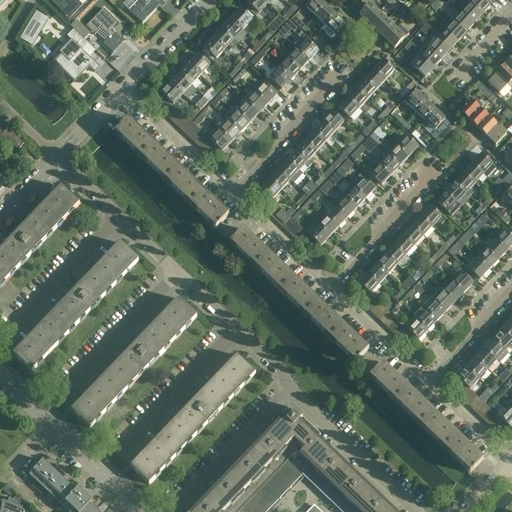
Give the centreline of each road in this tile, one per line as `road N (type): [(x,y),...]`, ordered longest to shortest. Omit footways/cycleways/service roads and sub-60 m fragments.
road 1 (residential): [(413,511),(289,389)]
road 2 (residential): [(117,453),(235,331)]
road 3 (residential): [(173,511),(289,389)]
road 4 (residential): [(5,335),(120,219)]
road 5 (residential): [(63,389),(175,274)]
road 6 (residential): [(330,290),(435,173)]
road 7 (residential): [(234,197),(339,81)]
road 8 (residential): [(234,197),(123,89)]
road 9 (residential): [(430,386),(330,290)]
road 10 (residential): [(330,290),(234,197)]
road 11 (tertiary): [(142,511),(52,425)]
road 12 (residential): [(210,0),(123,89)]
road 13 (residential): [(430,386),(511,293)]
